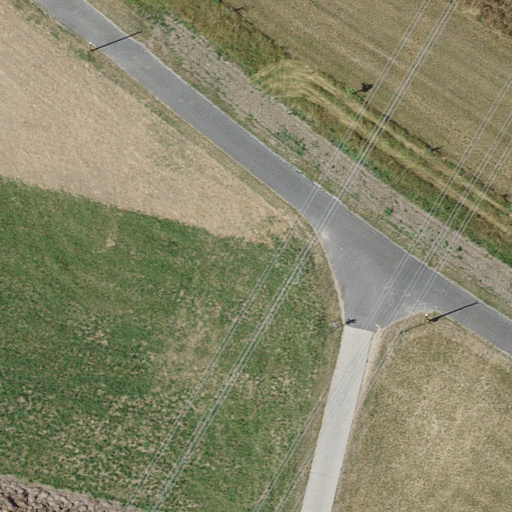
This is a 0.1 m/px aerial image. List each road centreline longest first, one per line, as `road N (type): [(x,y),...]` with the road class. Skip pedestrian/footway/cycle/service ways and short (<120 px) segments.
road 1 (unclassified): [(511,340),(387,262),(58,0)]
road 2 (track): [(387,262),(359,323),(316,511)]
